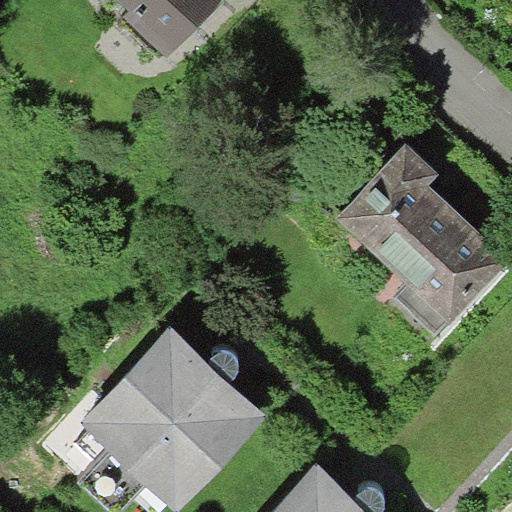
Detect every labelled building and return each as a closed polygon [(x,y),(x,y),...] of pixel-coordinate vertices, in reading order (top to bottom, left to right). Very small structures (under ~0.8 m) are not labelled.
[(119,0),(129,9),(122,17),(166,59),(221,0),(119,0)] [(440,174),(406,142),(337,216),(408,282),(449,321),(450,322),(509,260),(430,185),(440,174)] [(435,335),(449,321),(408,282),(394,296),(435,335)] [(208,361),(170,326),(81,421),(109,449),(78,482),(110,511),(121,511),(148,484),(177,511),(267,417),(230,382),(234,378),(235,375),(237,371),(237,367),(237,360),(235,356),(230,354),(226,352),(222,353),(217,355),(213,358),(208,361)] [(354,498),(316,463),(270,511),(383,511),(384,511),(386,507),(386,501),(384,495),(380,490),(377,489),(371,489),(365,490),(359,493),(354,498)]
